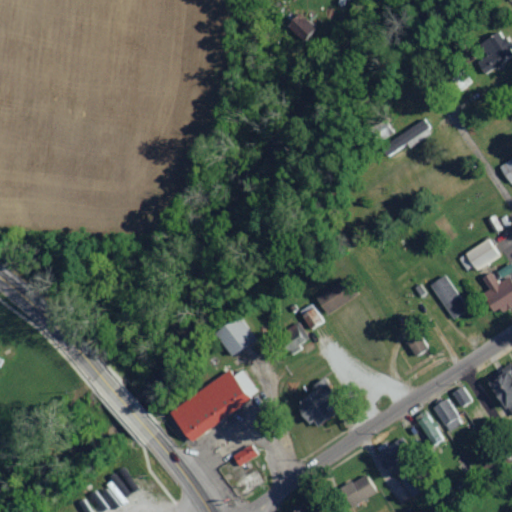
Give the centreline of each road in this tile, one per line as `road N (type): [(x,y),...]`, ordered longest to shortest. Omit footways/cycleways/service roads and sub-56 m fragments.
road 1 (residential): [(246,511),(511,327)]
road 2 (residential): [(219,171),(288,101),(330,0)]
road 3 (primary): [(106,377),(56,320),(0,274)]
road 4 (residential): [(439,97),(511,197)]
